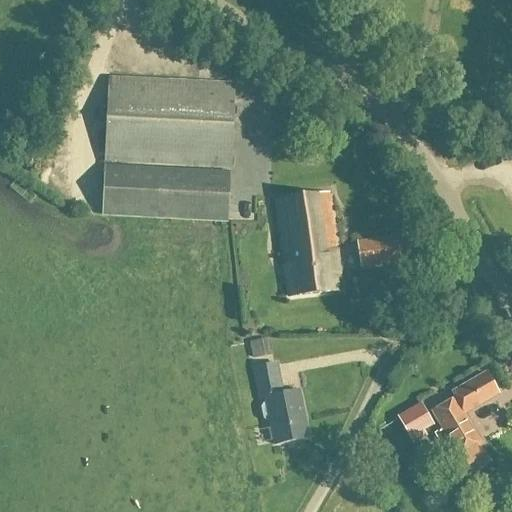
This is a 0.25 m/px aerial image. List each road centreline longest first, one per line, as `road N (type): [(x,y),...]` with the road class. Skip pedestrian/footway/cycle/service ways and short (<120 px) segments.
road 1 (unclassified): [(471,228),(423,140),(396,109),(202,0)]
road 2 (unclassified): [(302,511),(386,346),(471,228)]
